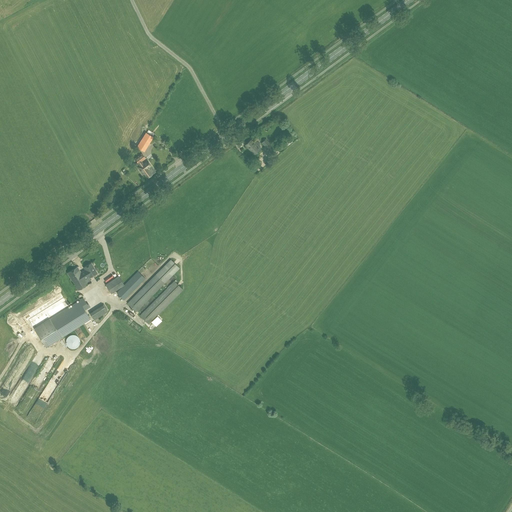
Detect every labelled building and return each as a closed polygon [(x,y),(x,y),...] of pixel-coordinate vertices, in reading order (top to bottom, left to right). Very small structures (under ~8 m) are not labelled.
[(140,141),(147,146),(153,137),(146,132),(140,141)] [(245,145),(254,155),(255,154),(261,149),(259,147),(260,145),(256,140),(254,142),(252,139),(246,144),(245,145)] [(277,150),(266,139),(262,143),(273,154),(277,150)] [(142,161),(145,159),(141,153),(135,159),(138,163),(138,164),(139,166),(138,167),(142,173),(143,172),(148,178),(155,171),(146,160),(143,163),(142,161)] [(176,250),(173,254),(178,258),(181,255),(176,250)] [(127,303),(136,312),(179,268),(170,259),(127,303)] [(72,281),(78,290),(87,284),(84,279),(89,276),(90,277),(97,273),(91,263),(84,267),(85,270),(81,272),(77,266),(67,273),(72,281)] [(116,292),(124,300),(145,278),(137,271),(124,285),(123,285),(116,292)] [(111,293),(123,285),(124,285),(118,275),(105,284),(111,293)] [(140,315),(149,324),(183,290),(174,281),(140,315)] [(35,328),(45,346),(90,318),(85,310),(90,307),(83,298),(79,300),(35,328)] [(89,313),(94,320),(108,312),(103,304),(89,313)] [(66,341),(66,342),(66,343),(66,344),(66,345),(67,345),(67,346),(68,347),(69,348),(70,348),(71,349),(72,349),(73,349),(74,349),(75,349),(75,348),(76,348),(77,348),(77,347),(78,347),(78,346),(79,346),(79,345),(79,344),(80,344),(80,343),(80,342),(80,341),(80,340),(79,339),(79,338),(78,337),(77,336),(76,336),(76,335),(75,335),(74,335),(73,335),(72,335),(71,335),(70,335),(69,336),(68,336),(68,337),(67,337),(67,338),(66,339),(66,340),(66,341)] [(8,404),(16,408),(20,400),(12,397),(8,404)]
